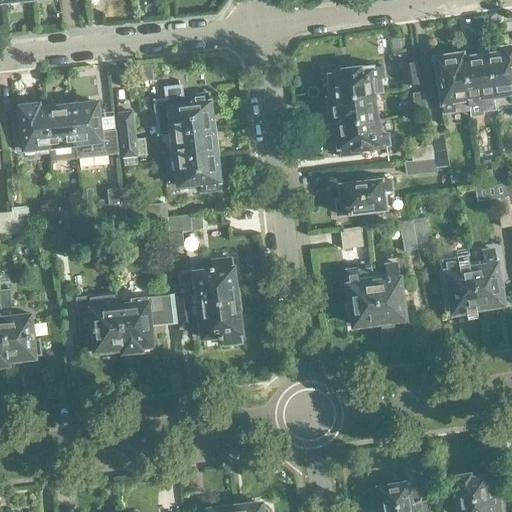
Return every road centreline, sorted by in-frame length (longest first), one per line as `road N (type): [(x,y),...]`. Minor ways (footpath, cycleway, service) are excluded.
road 1 (residential): [(306,410),(254,25)]
road 2 (residential): [(0,445),(306,410)]
road 3 (residential): [(0,51),(254,25)]
road 4 (residential): [(306,410),(511,377)]
road 5 (residential): [(254,25),(423,0)]
